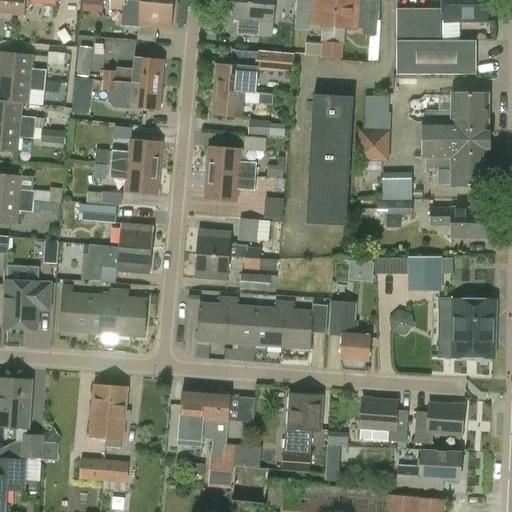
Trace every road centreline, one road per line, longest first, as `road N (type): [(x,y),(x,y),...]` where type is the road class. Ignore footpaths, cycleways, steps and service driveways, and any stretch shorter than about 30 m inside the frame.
road 1 (residential): [(163,369),(198,0)]
road 2 (residential): [(458,390),(163,369)]
road 3 (residential): [(163,369),(0,357)]
